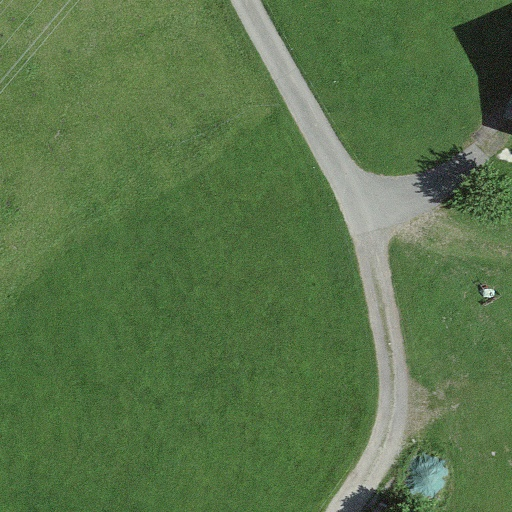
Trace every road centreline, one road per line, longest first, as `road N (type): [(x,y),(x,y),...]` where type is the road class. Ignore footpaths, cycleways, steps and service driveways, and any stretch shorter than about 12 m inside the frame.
road 1 (track): [(480,152),(364,214),(243,0)]
road 2 (track): [(350,511),(395,437),(364,214)]
